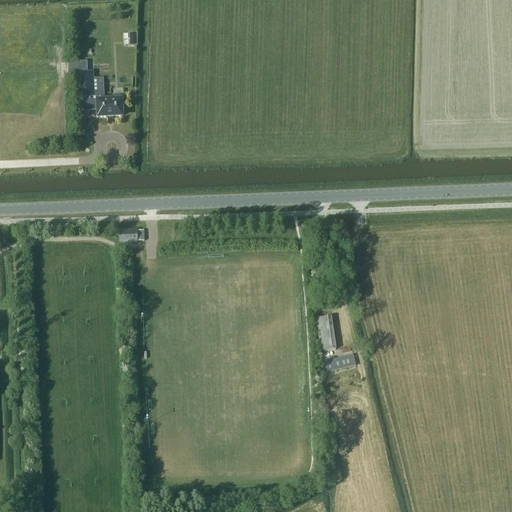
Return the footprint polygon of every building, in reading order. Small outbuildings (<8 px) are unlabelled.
[(92,73),(78,74),(79,97),(81,97),(82,97),(88,96),(88,97),(89,97),(89,96),(93,96),(92,73)] [(122,117),(121,106),(121,97),(112,97),(112,101),(97,102),(98,118),(106,118),(113,118),(113,117),(122,117)] [(136,231),(119,232),(120,243),(137,243),(137,242),(144,242),(143,231),(136,232),(136,231)] [(320,352),(321,352),(335,350),(331,318),(315,320),(319,345),(320,352)] [(324,362),(326,373),(356,366),(353,355),(324,362)]
